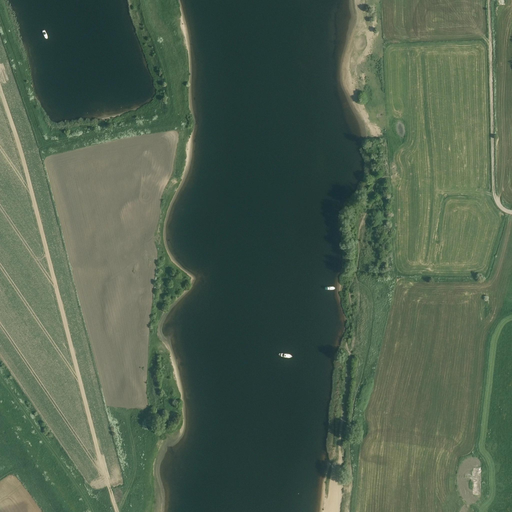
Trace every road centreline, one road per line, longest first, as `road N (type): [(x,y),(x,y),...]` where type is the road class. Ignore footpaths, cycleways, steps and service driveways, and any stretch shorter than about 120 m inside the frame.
road 1 (track): [(116,511),(0,72)]
road 2 (track): [(495,198),(488,0)]
